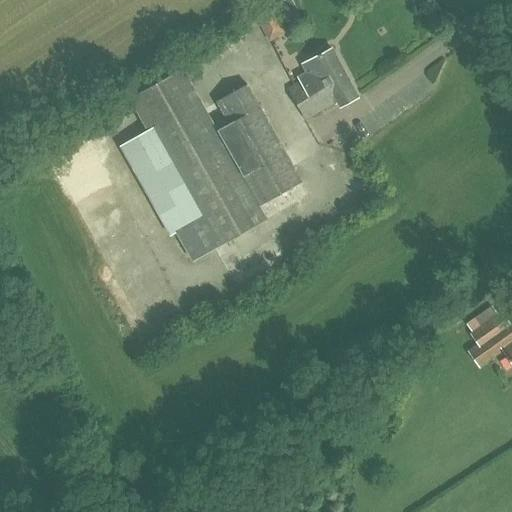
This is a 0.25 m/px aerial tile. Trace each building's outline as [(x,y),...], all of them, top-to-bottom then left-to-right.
[(286,30),(273,6),(256,15),(269,39),(286,30)] [(339,107),(357,98),(331,49),(302,64),(307,73),(298,78),(300,82),(288,89),(305,119),(337,102),(339,107)] [(303,182),(248,85),(219,101),(219,102),(205,110),(182,69),(132,98),(150,131),(122,146),(173,236),(179,233),(195,262),(217,250),(267,221),(267,220),(299,201),(292,188),(303,182)] [(117,151),(104,156),(117,187),(130,182),(117,151)] [(102,181),(88,191),(96,203),(110,193),(102,181)] [(362,209),(383,201),(379,190),(358,198),(362,209)] [(150,210),(136,216),(144,235),(158,229),(150,210)] [(160,254),(144,264),(152,278),(169,267),(160,254)] [(119,292),(137,284),(133,276),(115,284),(119,292)] [(511,361),(511,329),(510,327),(511,326),(502,314),(472,334),(481,347),(504,331),(511,341),(502,347),(511,361)]
